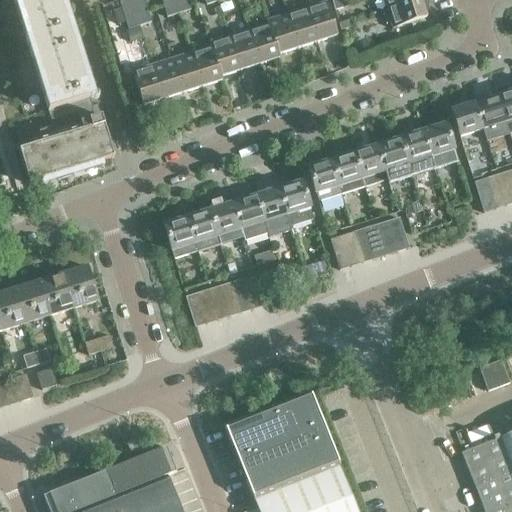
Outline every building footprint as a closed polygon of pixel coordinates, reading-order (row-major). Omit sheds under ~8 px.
[(10,0),(46,113),(96,97),(65,0),(10,0)] [(139,26),(130,0),(118,0),(118,1),(125,23),(127,30),(139,26)] [(143,0),(130,0),(139,26),(151,23),(143,0)] [(178,14),(173,0),(161,0),(167,18),(178,14)] [(186,0),(173,0),(178,14),(189,10),(186,0)] [(382,0),(386,10),(415,0),(382,0)] [(425,19),(419,0),(415,0),(386,10),(392,29),(425,19)] [(118,1),(110,3),(117,26),(125,23),(118,1)] [(332,5),(334,11),(347,7),(345,1),(332,5)] [(325,3),(305,9),(316,43),(336,36),(325,3)] [(305,9),(286,15),(297,49),(316,43),(305,9)] [(297,49),(286,15),(267,21),(268,25),(277,55),(297,49)] [(352,27),(350,20),(338,24),(340,31),(352,27)] [(278,59),(277,55),(268,25),(248,31),(259,65),(278,59)] [(129,44),(142,40),(138,28),(125,32),(129,44)] [(239,71),(259,65),(248,31),(229,37),(239,71)] [(239,71),(229,37),(209,44),(210,47),(220,77),(239,71)] [(221,81),(220,77),(210,47),(190,54),(201,87),(221,81)] [(181,93),(201,87),(190,54),(171,60),(181,93)] [(162,100),(181,93),(171,60),(151,66),(162,100)] [(142,106),(162,100),(151,66),(131,72),(142,106)] [(511,91),(496,96),(505,123),(511,120),(511,91)] [(505,123),(496,96),(473,104),(482,130),(505,123)] [(459,137),(482,130),(473,104),(450,111),(459,137)] [(13,147),(10,153),(22,195),(41,189),(41,187),(103,169),(104,170),(117,166),(121,160),(106,108),(78,117),(81,127),(51,136),(49,128),(41,130),(44,138),(13,147)] [(421,133),(433,170),(456,163),(444,125),(421,133)] [(410,177),(433,170),(421,133),(398,140),(410,177)] [(375,147),(386,181),(387,185),(410,177),(398,140),(375,147)] [(363,188),(386,181),(375,147),(352,154),(363,188)] [(340,195),(363,188),(352,154),(329,161),(340,195)] [(317,202),(340,195),(329,161),(306,169),(315,195),(317,202)] [(506,206),(511,204),(511,186),(508,173),(496,176),(506,206)] [(495,210),(506,206),(496,176),(485,180),(495,210)] [(495,210),(485,180),(473,184),(483,214),(495,210)] [(277,190),(286,217),(288,228),(312,221),(309,210),(300,183),(277,190)] [(263,224),(286,217),(277,190),(254,197),(263,224)] [(231,204),(240,231),(243,242),(266,235),(263,224),(254,197),(231,204)] [(217,238),(240,231),(231,204),(208,211),(217,238)] [(219,246),(217,238),(208,211),(185,218),(196,253),(219,246)] [(174,260),(196,253),(185,218),(162,225),(171,252),(174,260)] [(398,219),(386,223),(396,253),(408,250),(398,219)] [(385,257),(396,253),(386,223),(375,227),(385,257)] [(373,260),(385,257),(375,227),(364,230),(373,260)] [(362,264),(373,260),(364,230),(353,234),(362,264)] [(339,271),(351,268),(341,237),(337,239),(335,231),(328,233),(330,241),(339,271)] [(351,268),(362,264),(353,234),(341,237),(351,268)] [(236,274),(233,264),(226,266),(229,276),(236,274)] [(63,275),(73,310),(98,302),(87,268),(63,275)] [(280,269),(266,273),(270,286),(283,282),(280,269)] [(49,318),(73,310),(63,275),(38,283),(49,318)] [(241,281),(251,311),(263,307),(253,277),(241,281)] [(251,311),(241,281),(230,284),(240,315),(251,311)] [(25,325),(49,318),(38,283),(14,290),(25,325)] [(230,284),(219,288),(228,318),(240,315),(230,284)] [(228,318),(219,288),(208,291),(217,322),(228,318)] [(0,329),(1,333),(25,325),(14,290),(0,294),(0,329)] [(217,322),(208,291),(196,295),(206,325),(217,322)] [(194,329),(206,325),(196,295),(185,298),(194,329)] [(96,341),(100,353),(112,349),(108,337),(96,341)] [(88,357),(100,353),(96,341),(84,345),(88,357)] [(34,353),(38,366),(48,362),(44,350),(34,353)] [(25,370),(38,366),(34,353),(21,357),(25,370)] [(49,372),(34,376),(39,392),(53,387),(49,372)] [(14,380),(20,403),(32,400),(25,377),(14,380)] [(9,406),(20,403),(14,380),(3,383),(9,406)] [(0,409),(9,406),(3,383),(0,384),(0,409)] [(257,500),(338,467),(309,392),(223,427),(253,502),(257,500)] [(511,511),(511,433),(497,440),(496,438),(492,440),(493,442),(465,453),(456,432),(454,433),(463,453),(461,455),(483,511),(511,511)] [(114,497),(166,477),(175,473),(165,448),(104,472),(114,497)] [(356,511),(338,467),(257,500),(261,511),(356,511)] [(78,511),(114,497),(104,472),(43,497),(48,511),(78,511)] [(78,511),(180,511),(166,477),(114,497),(78,511)]
